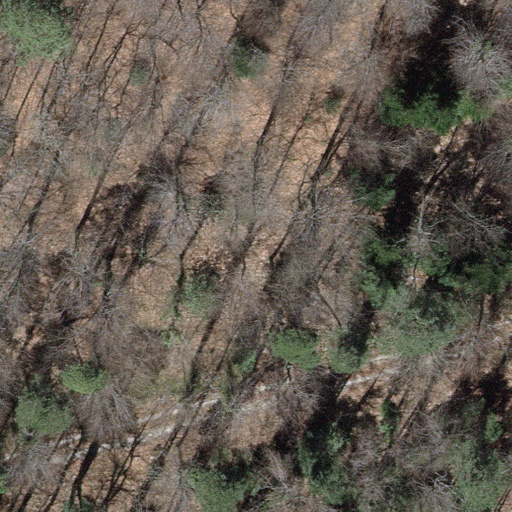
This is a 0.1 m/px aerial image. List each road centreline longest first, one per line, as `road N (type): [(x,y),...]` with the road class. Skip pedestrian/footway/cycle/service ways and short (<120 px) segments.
road 1 (track): [(0,470),(143,436),(511,320)]
road 2 (track): [(429,352),(0,290)]
